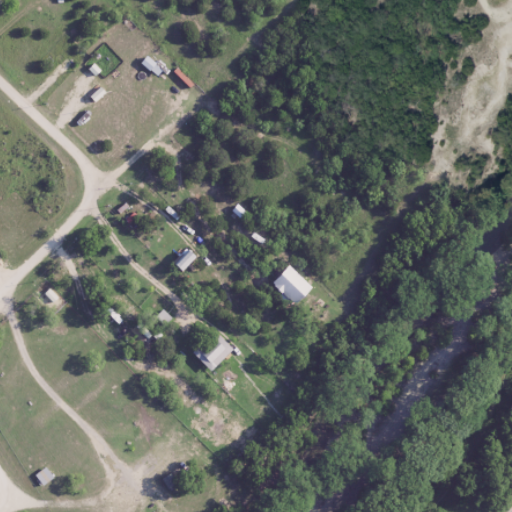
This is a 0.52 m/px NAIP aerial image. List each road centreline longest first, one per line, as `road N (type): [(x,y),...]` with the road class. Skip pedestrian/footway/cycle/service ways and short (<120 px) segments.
road 1 (residential): [(113,476),(142,406),(120,350),(42,286),(15,279)]
road 2 (residential): [(0,294),(111,183)]
road 3 (residential): [(111,183),(0,74)]
